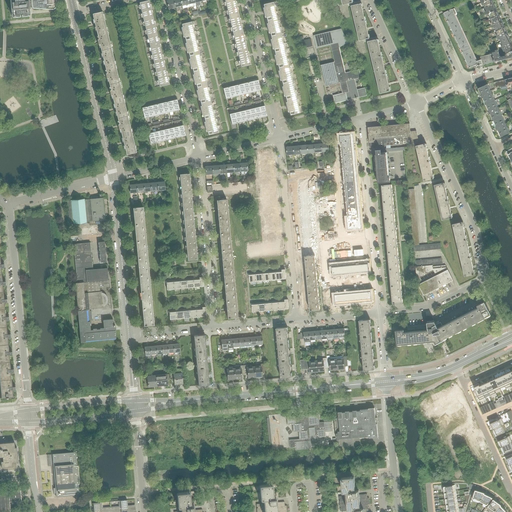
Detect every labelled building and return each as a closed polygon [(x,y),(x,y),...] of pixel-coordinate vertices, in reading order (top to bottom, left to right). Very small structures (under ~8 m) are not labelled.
[(27,0),(10,0),(12,16),(29,15),(28,10),(29,10),(30,9),(31,8),(31,7),(33,7),(33,8),(34,8),(47,9),(51,9),(52,9),(53,9),(54,9),(55,8),(55,7),(56,7),(56,6),(55,6),(55,4),(55,2),(55,1),(55,0),(32,0),(32,1),(28,1),(28,0),(27,0)] [(143,19),(153,17),(149,0),(139,2),(143,19)] [(175,7),(173,0),(170,0),(166,1),(168,9),(175,7)] [(224,0),(229,16),(238,14),(234,0),(224,0)] [(263,4),(267,20),(277,18),(273,2),(263,4)] [(355,23),(365,21),(361,3),(351,5),(355,23)] [(494,4),(485,8),(486,11),(485,11),(487,16),(489,15),(490,19),(499,15),(494,4)] [(494,61),(492,54),(480,56),(481,59),(477,60),(456,14),(457,12),(455,8),(443,13),(468,68),(476,64),(476,65),(481,64),(481,65),(494,61)] [(97,31),(107,29),(102,11),(93,14),(97,31)] [(229,16),(233,33),(242,31),(238,14),(229,16)] [(499,15),(490,19),(492,22),(490,22),(492,27),(494,27),(495,30),(504,26),(499,15)] [(157,34),(153,17),(143,19),(147,36),(157,34)] [(267,20),(271,36),(280,33),(277,18),(267,20)] [(370,38),(365,21),(355,23),(360,40),(370,38)] [(185,40),(195,37),(191,22),(181,24),(185,40)] [(500,39),(501,42),(510,38),(504,26),(495,30),(497,34),(496,35),(498,40),(500,39)] [(111,46),(107,29),(97,31),(99,39),(97,39),(98,45),(100,44),(101,49),(111,46)] [(348,43),(341,29),(313,36),(317,49),(317,48),(330,45),(335,62),(334,62),(320,65),(326,86),(339,83),(340,83),(342,93),(333,95),(335,103),(356,98),(356,99),(357,98),(367,95),(365,88),(357,90),(355,79),(361,77),(359,69),(346,73),(339,47),(348,43)] [(233,33),(237,50),(246,48),(242,31),(233,33)] [(271,36),(275,52),(284,49),(280,33),(271,36)] [(161,50),(157,34),(147,36),(151,53),(161,50)] [(185,40),(189,56),(199,53),(195,37),(185,40)] [(505,50),(506,53),(511,50),(511,43),(510,38),(501,42),(502,45),(501,46),(503,51),(505,50)] [(313,46),(311,39),(303,41),(305,48),(313,46)] [(368,41),(372,58),(382,56),(378,39),(368,41)] [(101,49),(105,66),(115,64),(111,46),(101,49)] [(250,65),(246,48),(237,50),(241,67),(250,65)] [(275,52),(278,67),(288,65),(284,49),(275,52)] [(506,58),(505,56),(500,57),(500,56),(499,56),(498,49),(496,50),(496,52),(492,53),(492,54),(494,61),(506,59),(506,58)] [(151,53),(155,69),(165,67),(161,50),(151,53)] [(203,69),(199,53),(189,56),(193,71),(203,69)] [(372,58),(376,76),(386,73),(382,56),(372,58)] [(119,82),(115,64),(105,66),(107,73),(105,73),(105,75),(106,79),(108,78),(110,84),(119,82)] [(278,67),(282,83),(292,81),(288,65),(278,67)] [(169,84),(165,67),(155,69),(160,86),(169,84)] [(193,71),(197,87),(206,85),(203,69),(193,71)] [(376,76),(380,93),(390,91),(386,73),(376,76)] [(282,83),(286,99),(296,97),(292,81),(282,83)] [(111,90),(109,90),(110,96),(112,95),(114,101),(123,99),(119,82),(110,84),(111,90)] [(485,103),(495,99),(488,84),(478,88),(485,103)] [(210,101),(206,85),(197,87),(200,103),(210,101)] [(286,99),(290,115),(299,112),(296,97),(286,99)] [(128,117),(123,99),(114,101),(118,119),(128,117)] [(492,120),(502,116),(495,99),(485,103),(492,120)] [(200,103),(204,119),(214,116),(210,101),(200,103)] [(204,119),(208,135),(218,132),(214,116),(204,119)] [(510,132),(502,116),(492,120),(500,137),(510,132)] [(120,129),(122,137),(132,134),(128,117),(118,119),(119,123),(117,124),(119,129),(120,129)] [(398,145),(410,144),(411,144),(411,145),(419,144),(416,131),(410,131),(410,124),(396,125),(398,145)] [(382,126),(384,146),(398,145),(396,125),(382,126)] [(368,127),(370,147),(384,146),(382,126),(368,127)] [(136,152),(132,134),(122,137),(127,154),(136,152)] [(353,134),(340,135),(348,229),(361,228),(353,134)] [(416,146),(420,163),(430,161),(426,143),(416,146)] [(389,178),(388,178),(386,154),(381,154),(381,152),(381,149),(376,150),(376,154),(375,155),(377,179),(378,182),(378,183),(390,182),(390,181),(390,178),(389,178)] [(271,154),(258,155),(258,162),(260,162),(266,223),(264,223),(265,235),(278,234),(271,154)] [(420,163),(424,181),(434,178),(430,161),(420,163)] [(247,162),(240,163),(240,171),(241,175),(248,174),(247,162)] [(189,174),(176,175),(177,182),(179,182),(184,243),(182,243),(183,255),(196,254),(189,174)] [(434,185),(438,202),(448,200),(444,182),(434,185)] [(382,192),(383,202),(393,201),(392,190),(392,184),(382,185),(382,192)] [(312,187),(299,189),(310,311),(323,309),(322,302),(320,302),(311,199),(313,199),(312,187)] [(229,195),(216,196),(227,318),(240,317),(240,310),(238,310),(228,207),(230,207),(229,195)] [(105,220),(103,198),(67,201),(69,223),(105,220)] [(452,217),(448,200),(438,202),(442,220),(452,217)] [(383,202),(385,219),(395,218),(393,201),(383,202)] [(143,207),(133,208),(134,224),(144,224),(143,207)] [(385,219),(386,236),(396,235),(395,218),(385,219)] [(452,224),(456,241),(466,239),(462,222),(452,224)] [(146,240),(144,224),(134,224),(136,241),(146,240)] [(386,236),(388,252),(398,251),(396,235),(386,236)] [(456,241),(460,259),(470,257),(466,239),(456,241)] [(107,262),(106,240),(98,241),(99,262),(107,262)] [(147,257),(146,240),(136,241),(137,258),(147,257)] [(107,268),(93,269),(90,243),(73,244),(77,283),(75,283),(78,311),(81,342),(85,342),(85,341),(116,338),(115,330),(114,324),(113,325),(113,319),(103,320),(104,328),(100,328),(100,329),(96,329),(96,328),(93,329),(93,330),(90,330),(90,322),(90,320),(92,320),(91,316),(90,316),(89,310),(90,310),(89,309),(103,308),(103,307),(105,306),(106,305),(108,302),(108,300),(108,298),(107,296),(105,294),(104,293),(102,292),(102,291),(100,291),(100,285),(109,284),(109,280),(108,280),(107,268)] [(271,251),(280,250),(280,243),(248,244),(249,257),(254,257),(254,254),(251,254),(250,250),(258,249),(259,256),(263,256),(263,254),(260,254),(260,249),(271,249),(271,251)] [(390,269),(400,268),(398,251),(388,252),(390,269)] [(147,257),(137,258),(139,275),(149,274),(147,257)] [(460,259),(464,276),(474,274),(470,257),(460,259)] [(419,266),(416,266),(418,289),(421,295),(423,294),(424,295),(453,280),(448,269),(444,271),(445,273),(420,285),(419,285),(423,283),(419,276),(433,269),(435,273),(447,268),(447,269),(447,268),(446,265),(433,266),(433,265),(430,265),(427,265),(424,266),(421,266),(419,266)] [(390,269),(391,286),(401,285),(400,268),(390,269)] [(249,282),(286,279),(285,269),(282,270),(282,272),(249,275),(249,282)] [(151,291),(149,274),(139,275),(140,292),(151,291)] [(167,290),(203,286),(202,277),(199,277),(199,279),(166,283),(167,290)] [(401,285),(391,286),(393,303),(403,302),(401,285)] [(152,302),(151,291),(140,292),(141,302),(142,309),(152,308),(152,302)] [(252,312),(288,309),(288,299),(284,299),(284,302),(251,305),(252,312)] [(440,341),(491,315),(484,301),(474,307),(475,309),(438,328),(431,315),(426,316),(426,325),(407,326),(407,329),(395,330),(396,345),(437,342),(438,343),(439,343),(441,342),(440,341)] [(169,320),(206,316),(205,307),(202,307),(202,309),(169,312),(169,320)] [(153,325),(152,308),(142,309),(143,326),(153,325)] [(0,309),(0,326),(6,326),(6,319),(6,320),(7,320),(8,320),(9,320),(9,319),(9,315),(5,315),(5,309),(0,309)] [(360,337),(371,336),(369,320),(359,321),(360,337)] [(0,326),(0,344),(8,344),(7,337),(8,337),(8,338),(9,338),(10,338),(10,337),(10,336),(11,336),(10,332),(7,332),(6,326),(0,326)] [(276,329),(278,346),(288,345),(287,328),(276,329)] [(195,352),(206,351),(204,335),(193,336),(195,352)] [(372,353),(371,336),(360,337),(362,354),(372,353)] [(0,344),(0,362),(10,361),(9,354),(9,355),(10,355),(11,355),(12,355),(12,354),(12,350),(9,350),(8,344),(0,344)] [(278,346),(279,362),(290,361),(288,345),(278,346)] [(207,368),(206,351),(195,352),(196,369),(207,368)] [(363,370),(374,369),(372,353),(362,354),(363,370)] [(343,358),(336,359),(337,370),(344,369),(344,366),(348,366),(347,356),(343,356),(343,358)] [(327,358),(326,358),(327,367),(330,367),(330,370),(337,370),(336,359),(336,357),(330,357),(327,358)] [(322,361),(316,361),(317,371),(324,371),(324,368),(327,367),(326,358),(322,358),(322,361)] [(306,360),(301,360),(301,370),(306,369),(310,369),(310,372),(317,371),(316,361),(310,361),(310,359),(306,360)] [(0,362),(0,380),(11,379),(11,372),(11,373),(12,373),(13,373),(13,372),(14,372),(14,371),(14,367),(10,367),(10,361),(0,362)] [(292,378),(290,361),(279,362),(281,379),(292,378)] [(254,367),(255,377),(262,376),(262,373),(265,373),(264,364),(260,364),(260,366),(254,366),(254,367)] [(234,368),(235,379),(242,378),(241,375),(245,375),(244,365),(240,366),(240,368),(234,368)] [(244,365),(245,375),(248,375),(248,378),(255,377),(254,367),(248,367),(248,365),(244,365)] [(223,367),(224,377),(227,376),(228,379),(235,379),(234,368),(228,369),(227,367),(223,367)] [(198,385),(209,384),(207,368),(196,369),(198,385)] [(169,374),(170,380),(173,379),(174,384),(183,384),(182,373),(175,373),(175,370),(169,371),(169,374)] [(155,377),(156,386),(170,385),(170,380),(169,374),(166,374),(166,375),(162,376),(155,377)] [(505,374),(500,376),(505,386),(510,384),(505,374)] [(155,375),(147,376),(148,387),(156,386),(155,377),(155,375)] [(500,376),(495,378),(499,388),(505,386),(500,376)] [(495,378),(490,381),(494,391),(499,388),(495,378)] [(15,385),(12,385),(11,379),(0,380),(0,385),(1,398),(13,397),(12,389),(13,390),(14,390),(15,390),(15,389),(16,389),(15,385)] [(490,381),(485,383),(489,393),(494,391),(490,381)] [(485,383),(479,385),(484,395),(489,393),(485,383)] [(479,384),(473,387),(478,398),(484,395),(479,385),(479,384)] [(459,396),(429,409),(432,415),(430,416),(431,430),(453,421),(452,419),(467,412),(459,396)] [(342,412),(338,412),(338,418),(334,419),(334,418),(335,432),(336,432),(338,432),(338,433),(336,433),(337,439),(369,436),(369,438),(378,437),(377,424),(376,424),(376,420),(377,420),(377,418),(375,418),(374,408),(368,408),(369,409),(360,410),(360,411),(357,412),(357,410),(353,411),(353,412),(349,412),(349,411),(345,411),(345,413),(342,413),(342,412)] [(295,416),(287,417),(288,425),(293,424),(293,432),(299,432),(299,439),(290,440),(290,448),(295,448),(295,450),(311,448),(311,444),(318,443),(318,438),(325,437),(325,432),(333,431),(332,419),(324,420),(324,422),(319,423),(319,414),(295,417),(295,416)] [(492,430),(504,424),(501,419),(502,418),(501,418),(490,423),(490,424),(492,429),(492,430)] [(187,436),(155,439),(157,462),(189,459),(268,451),(265,419),(201,425),(186,426),(187,436)] [(507,431),(507,430),(504,425),(504,424),(492,430),(493,430),(495,435),(495,436),(507,431)] [(461,442),(464,440),(465,443),(470,441),(469,438),(467,439),(464,433),(459,435),(461,442)] [(509,436),(497,441),(498,441),(500,447),(511,441),(511,442),(509,436)] [(511,441),(500,447),(501,447),(503,453),(503,454),(511,449),(511,444),(511,443),(511,442),(511,441)] [(16,462),(18,462),(17,447),(15,447),(14,442),(0,443),(0,456),(1,457),(1,462),(0,461),(0,468),(0,469),(7,468),(7,470),(17,469),(16,462)] [(489,449),(483,451),(491,471),(497,469),(489,449)] [(56,497),(79,495),(78,483),(73,483),(72,465),(77,465),(76,452),(52,454),(56,497)] [(369,504),(369,498),(367,498),(367,494),(359,495),(358,491),(354,491),(353,477),(342,478),(344,492),(346,492),(346,496),(339,497),(340,511),(350,511),(363,511),(363,509),(368,509),(368,505),(369,504)] [(272,499),(271,484),(260,485),(261,500),(263,500),(263,504),(256,504),(256,511),(286,511),(286,506),(284,506),(284,502),(276,503),(276,498),(272,499)] [(0,511),(10,511),(9,502),(21,501),(20,490),(8,492),(8,490),(0,490),(0,511)] [(472,499),(480,501),(484,494),(484,493),(475,490),(472,499)] [(202,511),(202,509),(194,510),(194,506),(190,506),(188,492),(177,493),(179,508),(181,508),(181,511),(176,511),(202,511)] [(479,502),(487,505),(492,498),(484,494),(480,501),(479,502)] [(487,508),(492,511),(493,511),(500,506),(501,505),(493,499),(487,508)] [(111,511),(129,509),(129,507),(127,507),(127,500),(118,501),(119,506),(110,507),(111,511)] [(92,510),(92,511),(94,511),(111,511),(110,507),(102,508),(102,502),(93,503),(94,510),(92,510)]
